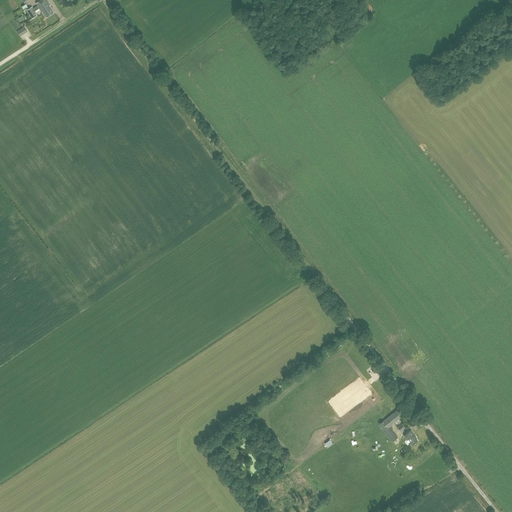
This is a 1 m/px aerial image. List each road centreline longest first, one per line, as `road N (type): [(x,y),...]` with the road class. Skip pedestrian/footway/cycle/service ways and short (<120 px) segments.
road 1 (track): [(104,0),(352,326)]
road 2 (unclassified): [(498,511),(352,326)]
